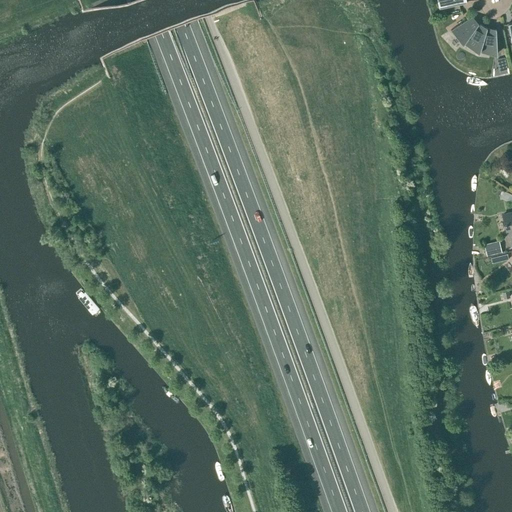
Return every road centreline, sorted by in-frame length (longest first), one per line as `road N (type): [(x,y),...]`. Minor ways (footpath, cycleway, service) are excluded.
road 1 (motorway): [(362,511),(171,0)]
road 2 (unclassified): [(390,511),(200,0)]
road 3 (motorway): [(147,0),(335,511)]
